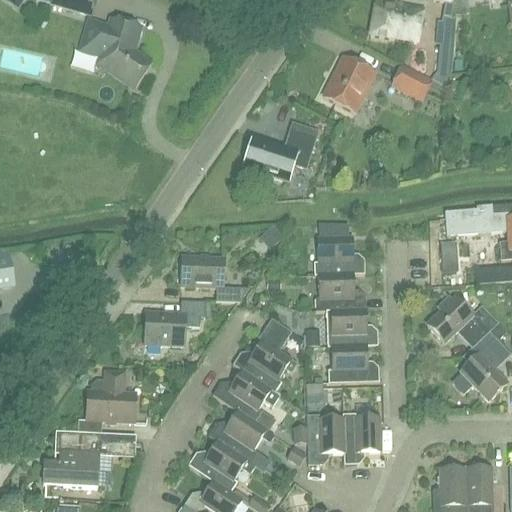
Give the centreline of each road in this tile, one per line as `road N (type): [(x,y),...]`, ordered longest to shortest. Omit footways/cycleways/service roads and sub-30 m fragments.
road 1 (tertiary): [(0,442),(307,0)]
road 2 (residential): [(142,511),(158,443),(239,311)]
road 3 (residential): [(405,454),(391,254),(415,254)]
